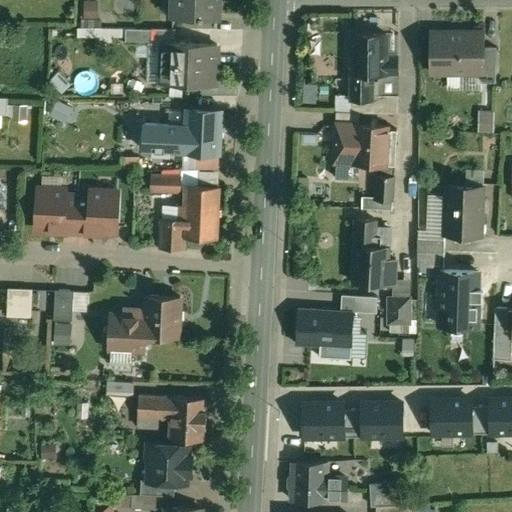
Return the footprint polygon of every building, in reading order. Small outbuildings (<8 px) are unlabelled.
[(218,0),(173,0),(173,12),(218,14),(218,0)] [(98,2),(84,1),(83,18),(97,19),(98,2)] [(80,26),(79,36),(115,36),(115,27),(80,26)] [(152,29),(125,28),(124,41),(151,41),(152,29)] [(483,31),(431,31),(431,72),(481,73),(483,73),(483,46),(483,31)] [(386,34),(352,33),(351,100),(371,100),(371,95),(372,73),(378,73),(386,73),(398,73),(398,56),(386,56),(386,34)] [(216,42),(162,41),(161,80),(215,82),(216,42)] [(496,47),(483,46),(483,73),(481,73),(481,82),(495,82),(496,47)] [(398,73),(386,73),(378,73),(378,95),(398,95),(398,73)] [(378,95),(371,95),(371,100),(351,100),(351,112),(398,113),(398,95),(378,95)] [(221,110),(187,108),(186,126),(156,125),(154,149),(185,150),(185,151),(219,152),(221,110)] [(493,112),(480,112),(479,132),(492,132),(493,112)] [(389,125),(338,123),(336,161),(378,163),(395,164),(395,163),(397,129),(389,129),(389,125)] [(395,164),(378,163),(375,200),(393,201),(395,163),(395,164)] [(152,193),(182,191),(181,168),(151,169),(152,193)] [(483,185),(446,183),(444,234),(481,236),(483,185)] [(66,188),(38,187),(36,229),(49,229),(49,231),(64,232),(64,230),(65,194),(66,188)] [(220,188),(187,187),(185,220),(185,236),(218,237),(220,188)] [(119,191),(91,189),(90,195),(89,231),(89,233),(103,234),(104,232),(117,233),(119,191)] [(90,195),(65,194),(64,230),(89,231),(90,195)] [(185,220),(161,219),(159,249),(185,250),(185,236),(185,220)] [(376,220),(356,219),(352,283),(394,285),(396,259),(388,259),(388,247),(374,246),(376,220)] [(445,239),(417,238),(417,251),(444,252),(445,239)] [(444,252),(417,251),(417,265),(444,266),(444,252)] [(477,272),(440,271),(439,324),(478,326),(479,298),(477,298),(477,272)] [(33,288),(8,287),(7,315),(31,316),(33,288)] [(73,291),(56,290),(54,319),(72,321),(73,291)] [(180,297),(146,295),(145,316),(144,335),(145,335),(178,337),(180,297)] [(375,312),(376,298),(344,296),(343,310),(354,311),(375,312)] [(409,298),(389,298),(389,322),(409,322),(409,298)] [(509,308),(495,307),(494,331),(507,332),(509,308)] [(343,310),(297,308),(295,343),(320,345),(319,357),(351,359),(354,311),(343,310)] [(145,316),(110,314),(108,347),(144,349),(145,335),(144,335),(145,316)] [(72,325),(55,324),(54,344),(71,345),(72,325)] [(133,382),(107,381),(107,394),(133,396),(133,382)] [(511,391),(493,391),(493,429),(511,429),(511,391)] [(436,392),(436,430),(474,430),(474,406),(474,392),(436,392)] [(171,396),(139,394),(138,416),(169,418),(168,438),(205,440),(207,398),(171,396)] [(306,394),(306,433),(345,433),(345,410),(345,394),(306,394)] [(364,396),(364,434),(406,434),(406,396),(364,396)] [(488,430),(488,406),(474,406),(474,430),(488,430)] [(345,433),(359,433),(359,410),(345,410),(345,433)] [(189,445),(153,443),(152,459),(148,463),(147,480),(147,481),(175,482),(184,483),(184,474),(191,474),(192,456),(188,456),(189,445)] [(327,461),(293,462),(292,500),(326,501),(326,497),(346,498),(346,485),(357,485),(357,468),(346,468),(346,477),(326,476),(327,461)] [(175,482),(147,481),(147,480),(141,479),(140,495),(156,496),(174,497),(175,482)] [(370,489),(370,495),(353,496),(353,506),(376,505),(380,505),(379,488),(370,489)] [(140,495),(132,495),(131,509),(155,510),(156,496),(140,495)] [(380,505),(376,505),(375,511),(413,511),(414,503),(380,505)]
